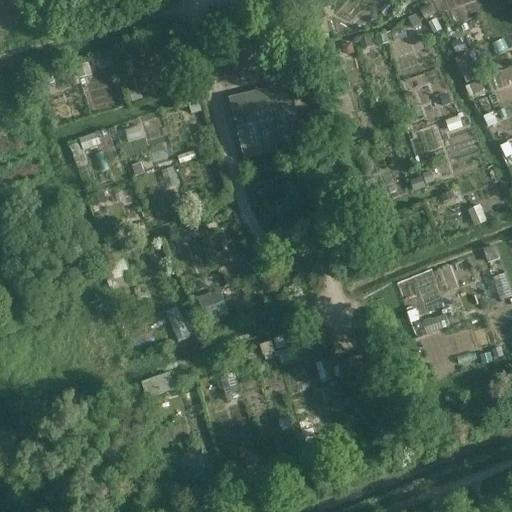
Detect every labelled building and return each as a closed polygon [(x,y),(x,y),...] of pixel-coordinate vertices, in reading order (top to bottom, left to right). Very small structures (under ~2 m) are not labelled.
[(245,160),(304,146),(289,84),(229,99),(245,160)] [(506,256),(511,254),(511,238),(502,241),(506,256)] [(460,269),(497,255),(493,245),(437,266),(445,288),(464,280),(460,269)] [(207,322),(227,312),(217,290),(196,300),(207,322)] [(170,373),(141,383),(144,393),(147,400),(176,390),(170,373)]
